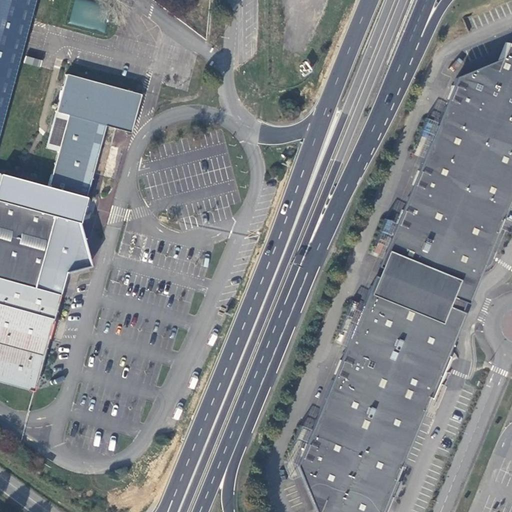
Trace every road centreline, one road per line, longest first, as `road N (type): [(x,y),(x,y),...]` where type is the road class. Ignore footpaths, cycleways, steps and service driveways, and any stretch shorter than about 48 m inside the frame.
road 1 (primary): [(391,0),(183,511)]
road 2 (primary): [(371,0),(208,435)]
road 3 (primary): [(294,282),(370,139),(427,0)]
road 4 (primary): [(294,282),(404,0)]
road 5 (primary): [(235,431),(294,282)]
